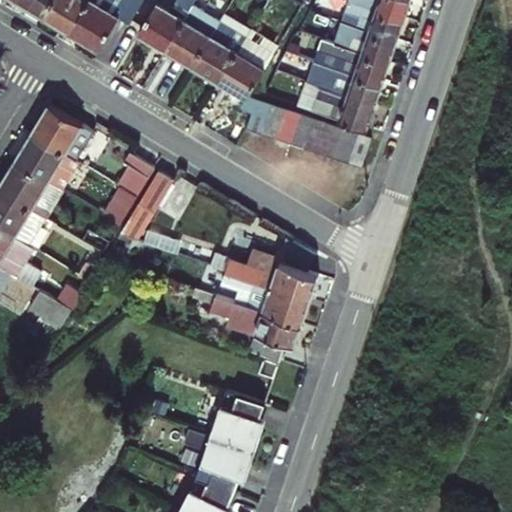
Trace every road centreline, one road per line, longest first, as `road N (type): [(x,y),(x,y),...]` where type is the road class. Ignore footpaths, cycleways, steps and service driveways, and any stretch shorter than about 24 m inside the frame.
road 1 (residential): [(40,52),(375,256)]
road 2 (residential): [(462,0),(375,256)]
road 3 (residential): [(375,256),(287,511)]
